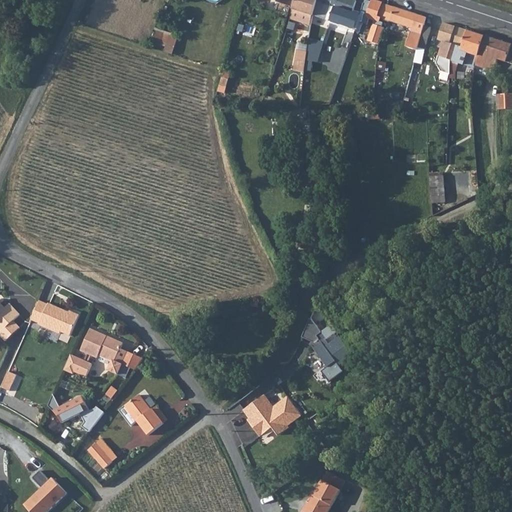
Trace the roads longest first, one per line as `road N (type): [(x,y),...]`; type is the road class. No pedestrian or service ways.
road 1 (residential): [(255,511),(212,413),(152,334),(125,309),(0,238)]
road 2 (track): [(212,413),(281,350),(301,305),(511,187)]
road 3 (residential): [(0,175),(81,0)]
